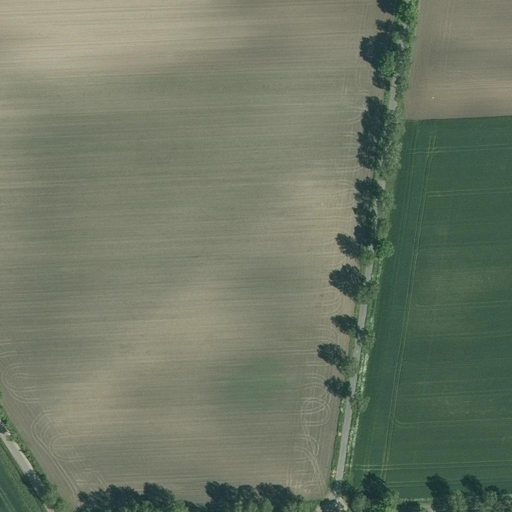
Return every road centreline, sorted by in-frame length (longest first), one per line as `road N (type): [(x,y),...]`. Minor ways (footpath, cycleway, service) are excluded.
road 1 (unclassified): [(406,0),(332,510)]
road 2 (unclassified): [(511,501),(332,510)]
